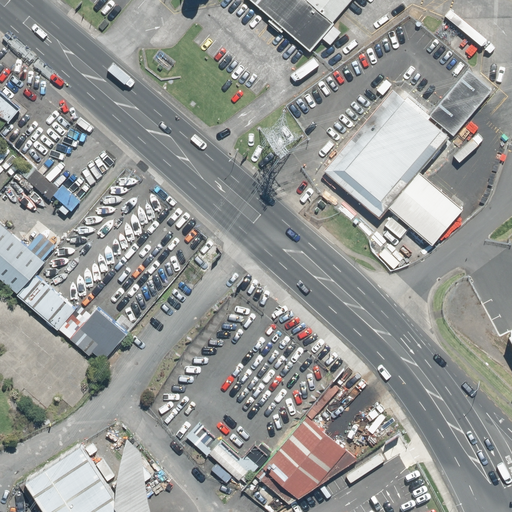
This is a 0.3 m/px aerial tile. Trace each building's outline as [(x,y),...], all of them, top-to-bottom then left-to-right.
[(252,0),(311,49),(334,21),(351,0),(252,0)] [(490,89),(465,67),(430,113),(454,134),(490,89)] [(450,134),(394,86),(325,167),(381,215),(391,204),(420,169),(450,134)] [(502,152),(492,149),(488,167),(497,170),(502,152)] [(60,187),(29,160),(19,170),(50,199),(55,194),(70,210),(80,200),(63,183),(60,187)] [(465,207),(420,169),(391,204),(435,242),(465,207)] [(46,260),(0,220),(0,276),(18,292),(35,271),(46,260)] [(35,271),(18,292),(58,326),(76,306),(35,271)] [(128,330),(99,305),(70,338),(100,363),(128,330)] [(146,337),(140,332),(113,364),(120,369),(146,337)] [(17,345),(0,351),(0,357),(9,379),(28,371),(17,345)] [(79,374),(70,380),(81,396),(90,390),(79,374)] [(37,411),(19,419),(25,434),(44,426),(37,411)] [(307,412),(264,464),(301,494),(360,455),(307,412)] [(128,511),(84,443),(29,479),(51,511),(128,511)] [(247,469),(217,443),(209,452),(239,479),(247,469)]
